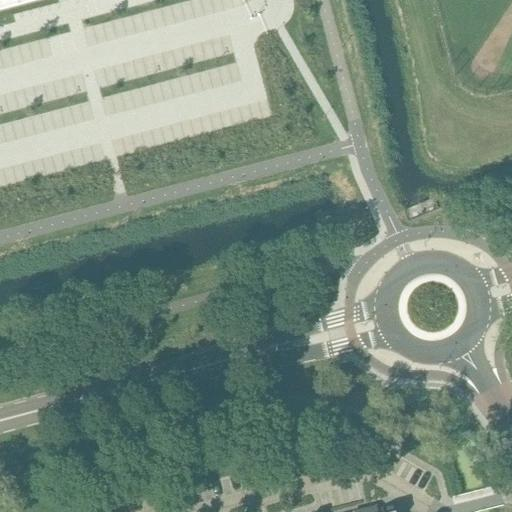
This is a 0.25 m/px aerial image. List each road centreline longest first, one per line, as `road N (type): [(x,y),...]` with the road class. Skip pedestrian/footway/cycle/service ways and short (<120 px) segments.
road 1 (secondary): [(0,421),(269,352)]
road 2 (residential): [(207,511),(354,473),(374,475),(437,510)]
road 3 (secondary): [(269,352),(356,346),(394,334)]
road 4 (secondary): [(386,307),(269,352)]
road 5 (secondary): [(473,284),(457,267),(423,262),(393,283),(386,307)]
